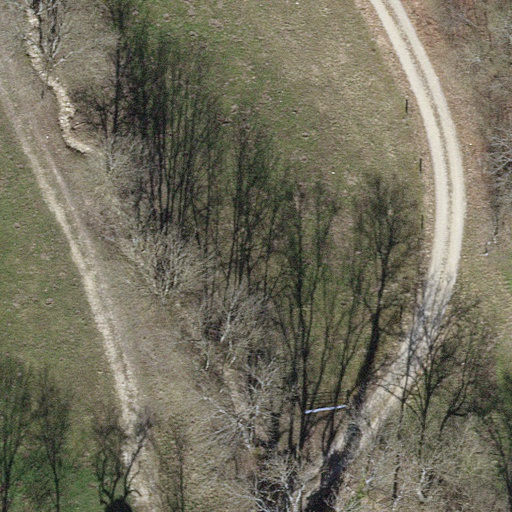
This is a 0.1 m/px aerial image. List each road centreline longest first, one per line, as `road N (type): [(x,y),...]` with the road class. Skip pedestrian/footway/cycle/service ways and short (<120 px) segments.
road 1 (track): [(281,511),(370,416),(441,312),(456,199),(422,28),(407,0)]
road 2 (track): [(160,511),(140,441),(119,293),(1,0)]
